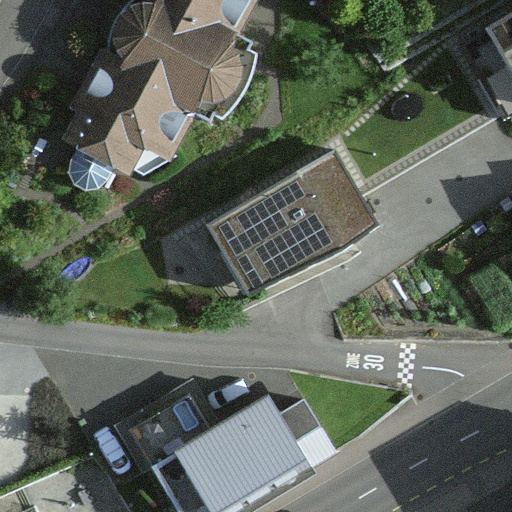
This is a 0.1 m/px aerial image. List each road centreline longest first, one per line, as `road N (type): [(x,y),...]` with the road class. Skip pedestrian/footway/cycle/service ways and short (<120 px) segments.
road 1 (residential): [(511,379),(0,327)]
road 2 (tertiary): [(511,413),(339,511)]
